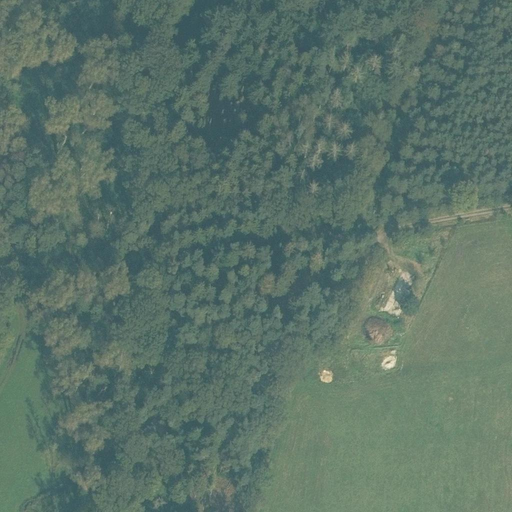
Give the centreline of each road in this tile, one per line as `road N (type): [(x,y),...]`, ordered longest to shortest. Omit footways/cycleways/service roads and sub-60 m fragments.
road 1 (track): [(511,210),(180,255),(70,283),(0,275)]
road 2 (track): [(201,511),(212,475),(266,386),(332,335),(381,231)]
